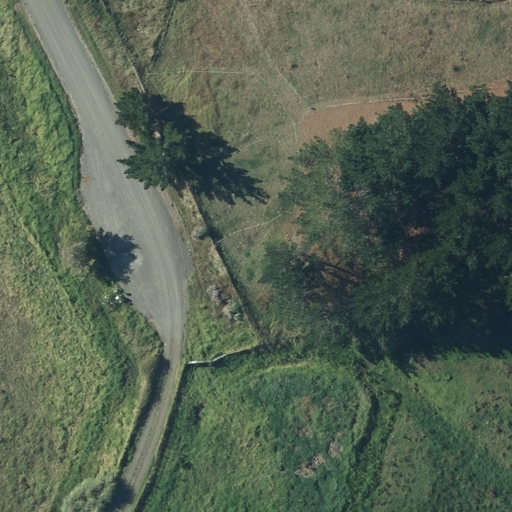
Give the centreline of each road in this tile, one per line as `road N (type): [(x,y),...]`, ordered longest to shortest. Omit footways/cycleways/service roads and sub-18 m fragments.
road 1 (unclassified): [(172,350),(166,278),(144,206),(40,0)]
road 2 (track): [(172,350),(149,438),(118,511)]
